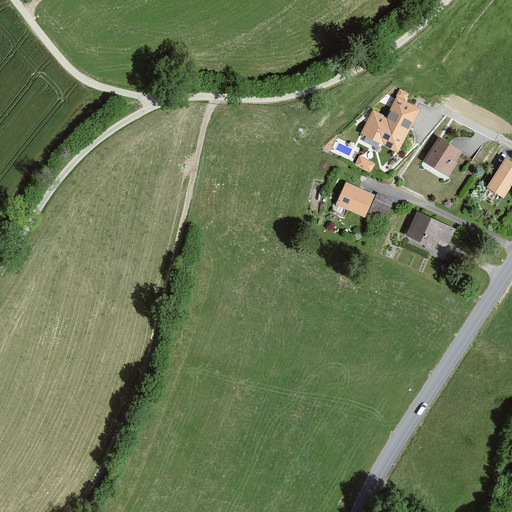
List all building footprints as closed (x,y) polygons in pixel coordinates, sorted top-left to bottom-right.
[(375,110),(364,135),(405,154),(427,104),(401,92),(389,117),(375,110)] [(445,138),(430,162),(452,176),(468,152),(445,138)] [(355,163),(371,172),(376,163),(360,154),(355,163)] [(511,160),(510,160),(491,193),(507,202),(511,193),(511,160)] [(347,181),(337,206),(368,219),(378,194),(347,181)] [(421,212),(410,237),(453,255),(464,229),(421,212)]
